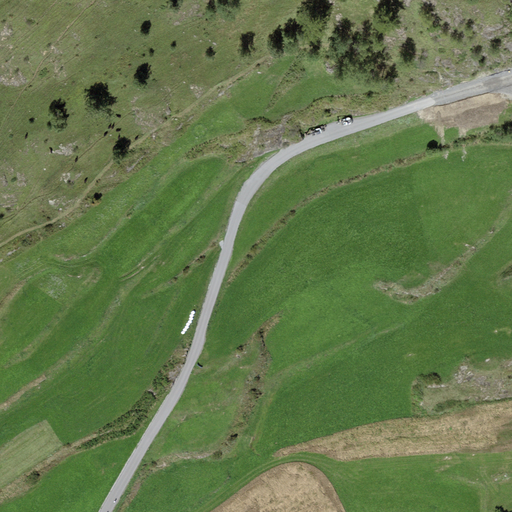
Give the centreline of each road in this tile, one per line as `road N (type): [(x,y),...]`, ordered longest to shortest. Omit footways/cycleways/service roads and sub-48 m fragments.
road 1 (tertiary): [(105,511),(182,381),(238,210),(264,169),(314,140),(511,74)]
road 2 (track): [(234,486),(283,386),(467,276)]
road 3 (track): [(204,511),(271,452),(298,449),(369,470)]
